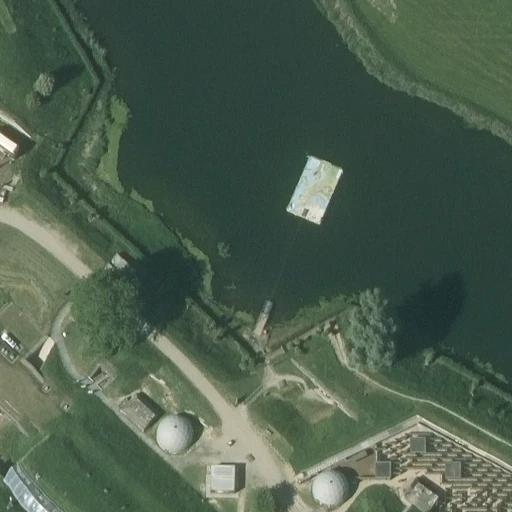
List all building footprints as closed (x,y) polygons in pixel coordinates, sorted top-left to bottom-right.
[(73,300),(85,288),(48,254),(37,266),(73,300)] [(117,256),(101,275),(120,292),(136,273),(117,256)] [(51,305),(47,299),(46,300),(41,293),(42,292),(37,286),(36,287),(34,284),(32,285),(51,311),(53,310),(50,306),(51,305)] [(38,376),(55,344),(11,303),(0,313),(0,416),(23,441),(37,428),(50,440),(74,461),(81,452),(57,429),(74,411),(38,376)] [(94,344),(89,338),(88,339),(83,332),(85,331),(80,325),(79,325),(77,322),(75,323),(93,350),(95,349),(92,345),(94,344)] [(111,378),(104,387),(107,390),(117,378),(134,360),(115,344),(100,362),(89,374),(94,377),(101,369),(105,373),(111,378)] [(289,361),(351,418),(354,415),(356,416),(356,419),(377,501),(370,511),(397,511),(376,423),(372,408),(339,377),(341,377),(324,362),(316,371),(312,368),(289,361)] [(167,380),(161,376),(160,377),(153,371),(154,370),(148,365),(147,366),(144,364),(143,365),(145,367),(168,386),(169,384),(166,382),(167,380)] [(162,415),(139,394),(122,413),(144,434),(162,415)] [(213,420),(208,414),(207,415),(201,409),(202,408),(197,402),(196,403),(193,400),(191,402),(213,425),(215,424),(212,421),(213,420)] [(511,511),(511,467),(417,417),(295,477),(297,483),(417,424),(511,473),(511,511)] [(157,432),(156,438),(158,443),(160,448),(165,452),(170,454),(176,455),(181,454),(186,451),(190,447),(192,443),(193,434),(192,430),(189,425),(185,421),(179,419),(174,418),(168,420),(163,422),(159,427),(157,432)] [(128,511),(74,461),(50,440),(15,476),(29,488),(18,500),(14,497),(0,483),(0,511),(128,511)] [(460,479),(461,465),(446,465),(446,479),(460,479)] [(236,494),(236,468),(211,468),(212,495),(236,494)] [(310,486),(309,491),(310,497),(313,502),(317,505),(325,508),(329,508),(334,507),(339,504),(343,500),(345,494),(346,489),(345,483),(342,478),(337,474),(332,472),(326,472),(321,473),(316,476),(312,480),(310,486)] [(431,511),(441,500),(419,484),(407,501),(422,511),(431,511)]
